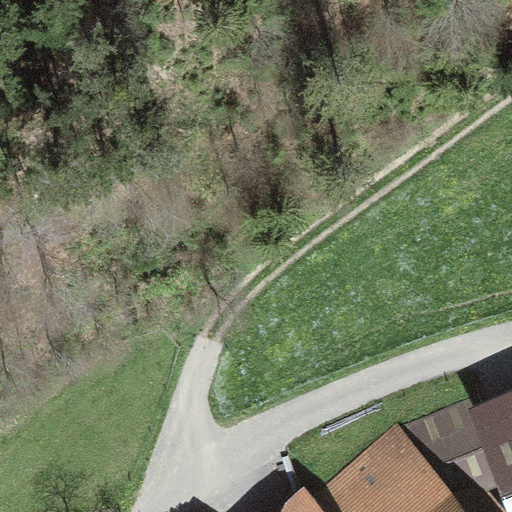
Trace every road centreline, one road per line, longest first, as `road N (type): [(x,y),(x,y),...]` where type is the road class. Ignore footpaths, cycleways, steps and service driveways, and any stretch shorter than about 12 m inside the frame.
road 1 (track): [(177,474),(195,375),(214,330),(246,288),(324,225),(511,101)]
road 2 (track): [(511,341),(439,360),(225,444),(177,474),(148,511)]
